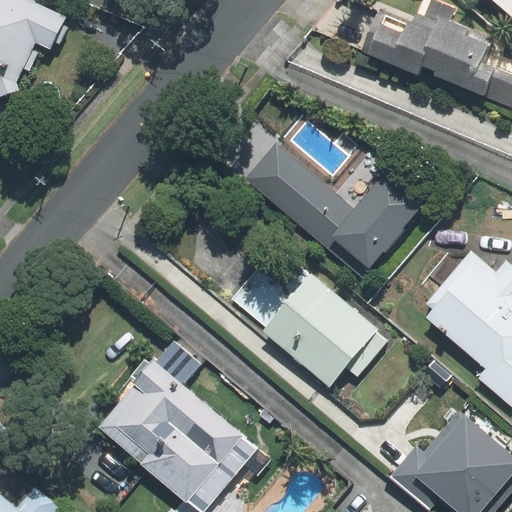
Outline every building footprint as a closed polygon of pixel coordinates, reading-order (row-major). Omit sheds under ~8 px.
[(0,0),(0,84),(9,88),(11,95),(33,88),(31,80),(49,41),(65,49),(81,15),(48,0),(0,0)] [(511,0),(480,0),(511,27),(511,0)] [(376,14),(357,61),(417,85),(420,79),(511,116),(511,114),(511,63),(489,54),(494,42),(448,24),(453,11),(429,1),(421,21),(413,17),(409,27),(376,14)] [(273,145),(241,183),(359,281),(420,209),(381,176),(351,211),(273,145)] [(474,382),(508,411),(511,406),(511,268),(478,241),(414,317),(481,373),(474,382)] [(260,265),(228,303),(262,331),(258,337),(326,394),(343,373),(355,383),(388,344),(299,269),(285,286),(260,265)] [(208,511),(258,452),(150,364),(92,433),(188,511),(208,511)] [(414,448),(386,481),(422,511),(430,511),(436,505),(444,511),(481,511),(511,476),(511,464),(454,416),(422,455),(414,448)] [(0,511),(56,511),(32,491),(14,511),(12,511),(0,501),(0,511)]
